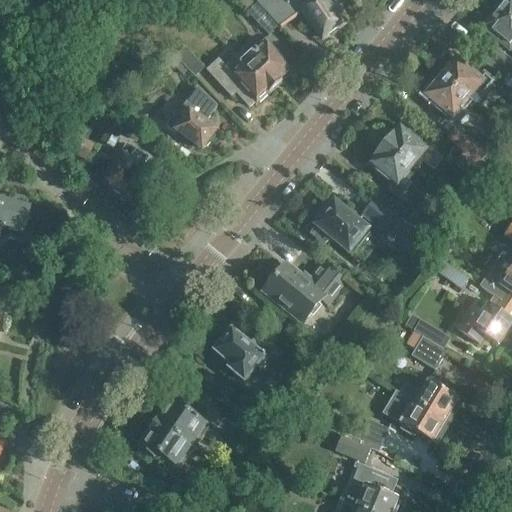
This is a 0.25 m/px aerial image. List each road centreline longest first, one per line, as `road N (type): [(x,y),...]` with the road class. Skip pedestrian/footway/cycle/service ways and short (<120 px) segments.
road 1 (tertiary): [(187,283),(420,0)]
road 2 (tertiary): [(58,475),(118,371),(187,283)]
road 3 (unclassified): [(187,283),(71,187)]
road 4 (residential): [(455,511),(511,403)]
